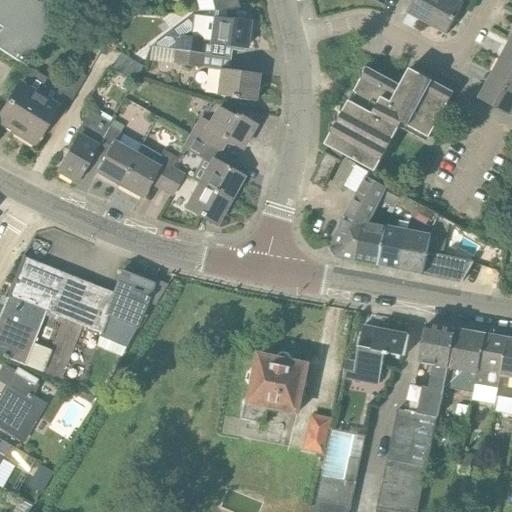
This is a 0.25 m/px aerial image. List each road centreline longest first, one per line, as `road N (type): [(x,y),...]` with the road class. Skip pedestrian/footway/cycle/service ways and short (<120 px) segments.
road 1 (tertiary): [(267,270),(155,245),(30,199)]
road 2 (residential): [(511,311),(267,270)]
road 3 (residential): [(298,41),(381,23),(459,61),(494,0)]
road 4 (tertiary): [(267,270),(302,134),(298,41)]
